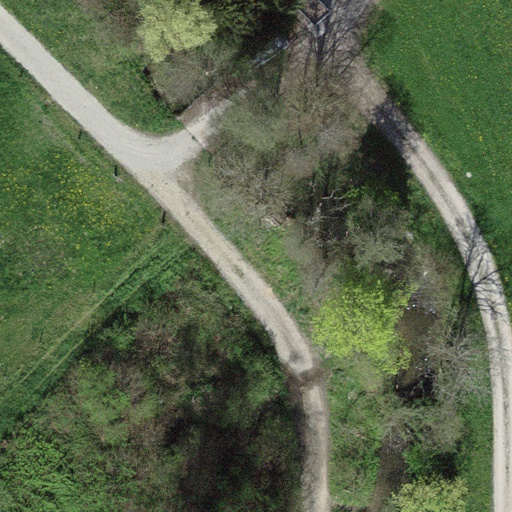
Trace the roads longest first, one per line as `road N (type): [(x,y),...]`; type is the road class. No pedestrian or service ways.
road 1 (track): [(511,511),(494,287),(446,182),(316,40)]
road 2 (track): [(319,511),(300,349),(137,167)]
road 3 (track): [(316,40),(230,87),(137,167)]
road 4 (track): [(137,167),(0,17)]
